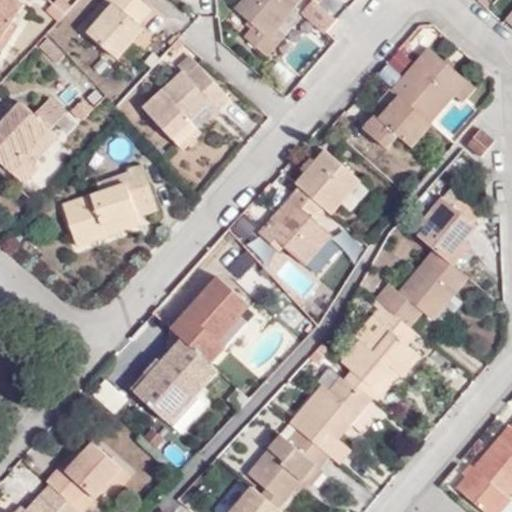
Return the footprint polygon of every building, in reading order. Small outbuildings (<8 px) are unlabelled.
[(0,0),(0,41),(7,46),(20,26),(15,23),(26,4),(18,0),(0,0)] [(153,10),(142,0),(103,0),(90,16),(97,24),(92,30),(89,33),(119,59),(144,31),(139,26),(153,10)] [(290,10),(299,0),(242,0),(235,9),(254,26),(244,37),(266,57),(277,44),(268,35),(290,10)] [(313,0),(304,11),(326,31),(336,20),(318,3),(315,1),(314,0),(313,0)] [(488,0),(478,0),(488,9),(492,4),(488,0)] [(277,44),(300,18),(290,10),(268,35),(277,44)] [(90,16),(84,23),(92,30),(97,24),(90,16)] [(416,39),(425,29),(421,25),(412,35),(416,39)] [(175,33),(168,42),(172,45),(180,38),(175,33)] [(172,45),(178,51),(186,43),(180,38),(172,45)] [(57,62),(63,55),(48,40),(41,46),(57,62)] [(466,80),(430,48),(394,89),(400,94),(430,121),(432,123),(455,96),(462,102),(475,88),(466,80)] [(190,54),(177,65),(184,72),(187,75),(199,65),(190,54)] [(219,112),(231,100),(199,65),(187,75),(184,72),(145,107),(182,149),(202,132),(199,129),(191,120),(211,103),(218,111),(219,112)] [(393,88),(379,103),(382,107),(385,109),(400,94),(394,89),(393,88)] [(400,136),(413,147),(434,125),(432,123),(430,121),(400,94),(385,109),(382,107),(363,127),(388,149),(400,136)] [(0,161),(24,184),(39,169),(34,164),(28,158),(53,131),(50,129),(67,111),(52,97),(35,115),(21,102),(0,123),(0,161)] [(92,108),(83,100),(73,111),(81,119),(92,108)] [(191,120),(199,129),(218,111),(211,103),(191,120)] [(467,144),(481,157),(495,141),(482,129),(467,144)] [(34,164),(59,137),(53,131),(28,158),(34,164)] [(326,150),(296,183),(300,186),(328,210),(332,214),(361,180),(326,150)] [(127,183),(134,181),(144,213),(158,209),(143,164),(128,169),(130,173),(97,183),(99,193),(64,205),(77,245),(141,224),(138,216),(127,183)] [(144,213),(134,181),(127,183),(138,216),(144,213)] [(318,222),(328,210),(300,186),(259,232),(271,243),(276,238),(283,244),(308,267),(334,237),(318,222)] [(434,217),(425,227),(418,235),(435,249),(455,266),(472,246),(466,240),(477,226),(442,197),(430,212),(434,217)] [(430,212),(421,224),(425,227),(434,217),(430,212)] [(245,241),(254,231),(241,219),(232,228),(245,241)] [(318,275),(343,245),(334,237),(308,267),(318,275)] [(271,243),(278,249),(283,244),(276,238),(271,243)] [(438,314),(453,295),(468,277),(455,266),(435,249),(398,292),(389,284),(376,299),(410,327),(423,311),(433,320),(438,314)] [(372,279),(367,275),(361,286),(367,291),(372,279)] [(219,276),(173,329),(184,339),(212,364),(226,347),(220,341),(240,318),(251,305),(219,276)] [(445,321),(461,303),(453,295),(438,314),(445,321)] [(422,356),(408,344),(417,333),(410,327),(376,299),(372,304),(383,313),(377,320),(383,326),(366,345),(360,340),(343,361),(353,369),(379,392),(396,371),(401,375),(403,377),(422,356)] [(226,347),(247,324),(240,318),(220,341),(226,347)] [(377,320),(360,340),(366,345),(383,326),(377,320)] [(184,339),(136,392),(167,420),(193,392),(196,395),(219,369),(212,364),(184,339)] [(379,401),(383,396),(379,392),(353,369),(348,375),(374,397),(379,401)] [(379,392),(383,396),(401,375),(396,371),(379,392)] [(374,397),(348,375),(344,380),(370,403),(374,397)] [(323,385),(290,422),(298,430),(329,456),(339,464),(351,451),(339,439),(333,433),(344,420),(350,426),(370,403),(344,380),(340,377),(328,390),(323,385)] [(129,399),(107,378),(93,393),(115,414),(129,399)] [(167,420),(171,423),(196,395),(193,392),(167,420)] [(339,439),(350,426),(344,420),(333,433),(339,439)] [(511,430),(509,428),(458,490),(483,511),(501,511),(511,500),(508,497),(511,492),(511,430)] [(316,464),(320,468),(329,456),(298,430),(288,441),(281,435),(249,473),(267,488),(283,503),(295,490),(316,464)] [(79,459),(72,453),(46,482),(50,486),(73,507),(86,493),(95,501),(122,470),(92,443),(84,453),(79,459)] [(84,453),(77,447),(72,453),(79,459),(84,453)] [(313,485),(324,471),(320,468),(316,464),(295,490),(299,493),(309,483),(313,485)] [(23,507),(17,511),(78,511),(73,507),(50,486),(27,511),(23,507)] [(280,511),(278,510),(261,495),(252,488),(232,511),(280,511)] [(278,510),(283,503),(267,488),(261,495),(278,510)] [(86,493),(73,507),(78,511),(84,511),(95,501),(86,493)] [(511,511),(511,501),(511,500),(501,511),(511,511)]
